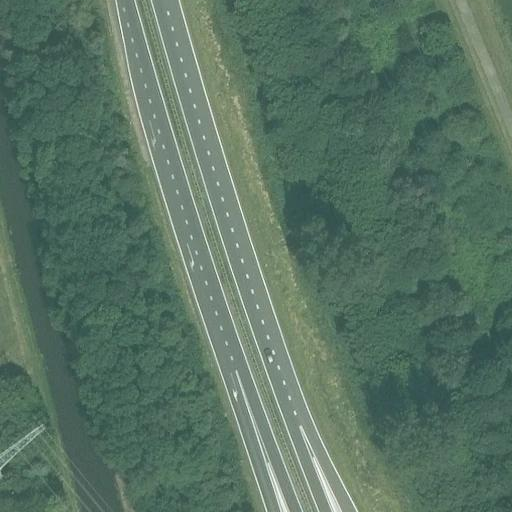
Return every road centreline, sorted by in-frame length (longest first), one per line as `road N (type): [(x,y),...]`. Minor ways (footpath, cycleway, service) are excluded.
road 1 (trunk): [(292,425),(236,272),(155,0)]
road 2 (trunk): [(127,0),(242,369)]
road 3 (trunk): [(242,369),(296,511)]
road 4 (trunk): [(242,369),(276,511)]
